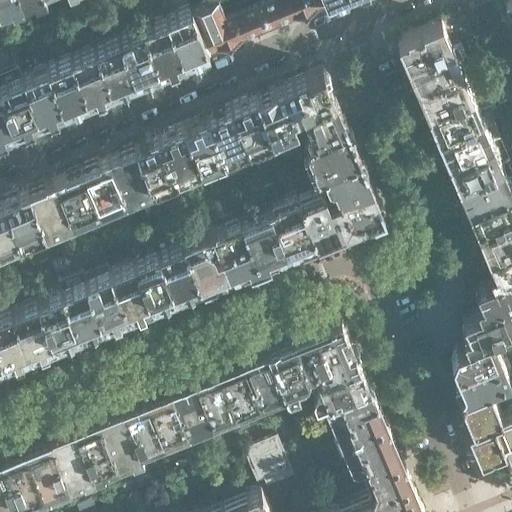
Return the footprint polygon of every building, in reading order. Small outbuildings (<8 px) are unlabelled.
[(267,21),(316,0),(248,0),(224,10),(219,0),(200,0),(191,4),(207,45),(267,21)] [(503,20),(494,0),(473,0),(470,2),(480,27),(481,29),(503,20)] [(207,45),(191,4),(190,2),(166,12),(183,55),(207,45)] [(458,35),(480,27),(470,2),(396,32),(406,57),(450,38),(451,39),(458,35)] [(183,55),(166,12),(142,22),(159,65),(183,55)] [(159,65),(142,22),(118,32),(135,74),(159,65)] [(135,74),(118,32),(94,42),(111,84),(135,74)] [(460,62),(457,53),(464,50),(458,35),(451,39),(450,38),(406,57),(416,80),(460,62)] [(111,84),(94,42),(70,52),(87,94),(111,84)] [(87,94),(70,52),(46,62),(63,104),(87,94)] [(63,104),(46,62),(21,72),(39,114),(63,104)] [(471,86),(460,62),(416,80),(426,105),(471,86)] [(333,90),(322,63),(284,78),(296,106),(301,103),(333,90)] [(39,114),(21,72),(0,80),(0,89),(14,124),(39,114)] [(436,129),(481,110),(510,98),(500,74),(471,86),(426,105),(436,129)] [(296,106),(284,78),(255,90),(271,129),(295,119),(291,108),(296,106)] [(0,129),(14,124),(0,89),(0,129)] [(271,129),(255,90),(231,100),(248,142),(259,138),(266,152),(278,147),(271,129)] [(345,118),(333,90),(301,103),(307,117),(305,118),(303,122),(308,133),(345,118)] [(248,142),(231,100),(207,110),(230,167),(239,163),(233,148),(248,142)] [(230,167),(207,110),(183,120),(200,162),(212,157),(219,172),(230,167)] [(491,134),(481,110),(436,129),(447,153),(491,134)] [(358,148),(351,132),(345,118),(308,133),(303,136),(305,140),(299,142),(310,168),(321,163),(358,148)] [(200,162),(183,120),(159,130),(182,187),(191,183),(185,168),(200,162)] [(182,187),(159,130),(135,139),(152,182),(165,176),(171,191),(182,187)] [(501,158),(491,134),(447,153),(457,176),(501,158)] [(152,182),(135,139),(107,151),(125,193),(152,182)] [(370,176),(358,148),(321,163),(326,175),(330,176),(331,175),(337,189),(370,176)] [(125,193),(107,151),(81,161),(99,204),(125,193)] [(511,182),(501,158),(457,176),(467,201),(511,182)] [(99,204),(81,161),(53,173),(71,215),(99,204)] [(71,215),(53,173),(26,184),(44,226),(71,215)] [(370,176),(337,189),(332,192),(344,220),(382,205),(370,176)] [(315,232),(299,193),(297,189),(277,197),(275,193),(277,192),(272,179),(262,184),(286,244),(315,232)] [(511,209),(511,183),(511,182),(467,201),(477,225),(511,209)] [(344,220),(332,192),(327,194),(323,183),(299,193),(315,232),(344,220)] [(44,226),(26,184),(3,194),(20,236),(44,226)] [(286,244),(262,184),(251,188),(256,201),(259,200),(261,203),(240,212),(257,255),(286,244)] [(0,244),(20,236),(3,194),(0,194),(0,244)] [(257,255),(240,212),(218,220),(217,217),(220,215),(215,203),(204,207),(228,267),(257,255)] [(228,267),(204,207),(193,211),(199,224),(201,223),(203,227),(181,235),(182,236),(199,278),(228,267)] [(511,237),(511,209),(477,225),(487,249),(511,237)] [(199,278),(182,236),(158,246),(175,288),(199,278)] [(511,237),(487,249),(493,262),(488,264),(491,272),(492,274),(511,265),(511,237)] [(175,288),(158,246),(134,256),(151,298),(175,288)] [(151,298),(134,256),(110,265),(127,308),(151,298)] [(127,308),(110,265),(85,275),(102,317),(127,308)] [(511,292),(511,265),(492,274),(491,272),(474,280),(480,294),(474,296),(478,305),(506,293),(506,294),(511,292)] [(102,317),(85,275),(61,285),(78,327),(102,317)] [(78,327),(61,285),(37,295),(54,337),(78,327)] [(510,319),(507,312),(511,309),(511,308),(506,294),(506,293),(478,305),(461,311),(467,325),(461,328),(465,338),(489,328),(510,319)] [(54,337),(37,295),(13,304),(30,347),(54,337)] [(30,347),(13,304),(0,309),(0,340),(6,356),(30,347)] [(348,330),(339,308),(289,328),(298,350),(348,330)] [(303,362),(298,350),(289,328),(265,338),(283,383),(285,389),(296,385),(292,375),(299,372),(303,362)] [(489,328),(465,338),(454,342),(454,343),(451,350),(449,351),(450,353),(445,355),(459,390),(487,378),(507,370),(489,328)] [(358,352),(348,330),(298,350),(303,362),(312,358),(316,369),(358,352)] [(283,383),(265,338),(241,348),(259,392),(283,383)] [(259,392),(241,348),(217,357),(235,402),(259,392)] [(368,376),(358,352),(316,369),(321,381),(314,383),(311,391),(314,398),(323,395),(368,376)] [(235,402),(217,357),(193,367),(211,412),(235,402)] [(211,412),(193,367),(169,377),(187,421),(211,412)] [(383,412),(378,400),(368,376),(323,395),(330,412),(334,410),(343,429),(383,412)] [(187,421),(169,377),(145,386),(163,431),(187,421)] [(511,401),(499,407),(487,378),(459,390),(459,391),(461,395),(460,395),(470,419),(466,421),(479,451),(503,441),(511,461),(511,401)] [(163,431),(145,386),(121,396),(139,441),(163,431)] [(142,447),(139,441),(121,396),(96,406),(115,451),(127,446),(130,452),(142,447)] [(115,451),(96,406),(72,416),(93,466),(104,462),(102,456),(115,451)] [(399,450),(383,412),(343,429),(352,451),(348,453),(351,461),(355,463),(365,458),(368,463),(399,450)] [(93,466),(72,416),(47,426),(65,471),(79,465),(82,471),(93,466)] [(65,471),(47,426),(23,436),(41,481),(53,475),(56,482),(68,477),(65,471)] [(295,462),(280,427),(243,442),(256,472),(261,470),(263,475),(295,462)] [(312,442),(309,434),(300,438),(303,446),(312,442)] [(41,481),(23,436),(0,445),(0,447),(20,496),(31,492),(29,486),(41,481)] [(316,450),(312,442),(303,446),(306,453),(316,450)] [(214,455),(211,446),(203,449),(207,458),(214,455)] [(20,496),(0,447),(0,497),(6,495),(9,501),(20,496)] [(207,458),(203,449),(196,452),(199,461),(207,458)] [(413,511),(423,508),(399,450),(368,463),(374,478),(372,485),(360,490),(369,511),(413,511)] [(321,463),(318,455),(309,459),(312,466),(321,463)] [(155,479),(152,471),(144,474),(147,482),(155,479)] [(352,479),(349,471),(341,475),(344,483),(352,479)] [(300,482),(296,473),(289,476),(292,486),(300,482)] [(147,482),(144,474),(136,477),(139,486),(147,482)] [(292,486),(289,476),(281,479),(285,489),(292,486)] [(284,511),(273,507),(260,477),(244,484),(246,489),(224,498),(230,511),(284,511)] [(369,511),(360,490),(341,498),(339,493),(314,504),(316,508),(305,511),(369,511)] [(95,504),(92,496),(84,499),(88,507),(95,504)] [(230,511),(224,498),(205,505),(203,501),(191,506),(194,511),(230,511)] [(88,507),(84,499),(77,502),(80,510),(88,507)]
